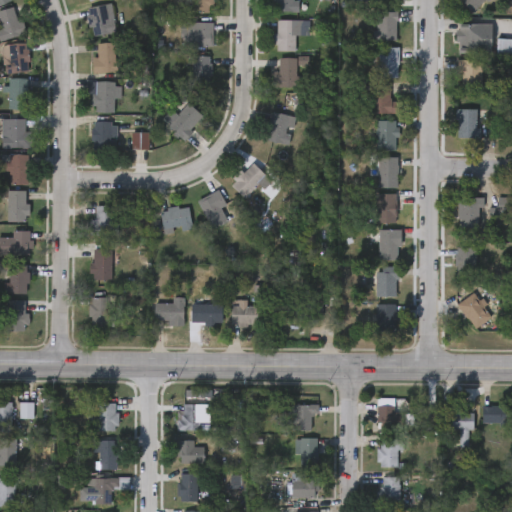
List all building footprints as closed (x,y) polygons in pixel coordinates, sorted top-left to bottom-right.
[(0,0),(0,8),(15,1),(14,0),(0,0)] [(297,0),(297,11),(273,11),(273,0),(297,0)] [(486,0),(473,13),(460,0),(486,0)] [(115,34),(90,37),(87,7),(112,4),(115,34)] [(0,32),(0,9),(14,7),(19,33),(1,37),(0,32)] [(396,12),(395,40),(374,40),(374,11),(396,12)] [(274,51),(274,20),(295,20),(295,51),(274,51)] [(182,23),(212,23),(212,47),(182,47),(182,23)] [(457,52),(457,23),(477,23),(477,52),(457,52)] [(9,44),(27,43),(27,71),(9,72),(9,44)] [(91,73),(91,58),(97,58),(97,44),(114,44),(114,73),(91,73)] [(396,77),(377,77),(377,46),(396,46),(396,77)] [(210,85),(192,85),(191,57),(209,56),(210,85)] [(296,58),(296,76),(301,76),(301,87),(273,87),(273,71),(278,71),(278,58),(296,58)] [(481,59),(481,87),(457,87),(457,59),(481,59)] [(27,78),(27,110),(8,110),(8,78),(27,78)] [(114,112),(96,112),(96,81),(114,81),(114,112)] [(397,112),(371,112),(371,85),(388,85),(388,100),(397,100),(397,112)] [(166,125),(188,103),(202,116),(180,138),(166,125)] [(455,137),(455,108),(476,108),(476,137),(455,137)] [(293,115),(290,144),(267,142),(269,113),(293,115)] [(29,147),(1,147),(1,118),(24,119),(24,131),(29,131),(29,147)] [(375,149),(375,120),(396,120),(396,149),(375,149)] [(92,122),(111,122),(111,151),(92,151),(92,122)] [(147,132),(147,149),(131,149),(131,132),(147,132)] [(1,171),(1,154),(27,154),(27,184),(9,184),(9,171),(1,171)] [(377,188),(377,157),(396,157),(396,188),(377,188)] [(229,184),(251,162),(265,176),(243,198),(229,184)] [(6,222),(6,190),(26,190),(26,222),(6,222)] [(220,207),(227,221),(210,229),(196,201),(218,190),(225,205),(220,207)] [(376,223),(376,193),(396,193),(396,223),(376,223)] [(478,236),(456,236),(456,196),(478,196),(478,236)] [(187,205),(192,227),(164,233),(159,211),(187,205)] [(91,235),(91,206),(116,206),(116,235),(91,235)] [(377,260),(377,229),(399,229),(399,260),(377,260)] [(29,255),(2,255),(2,233),(29,233),(29,255)] [(454,277),(454,247),(474,247),(474,277),(454,277)] [(111,280),(92,280),(92,249),(111,249),(111,280)] [(26,294),(4,294),(4,284),(9,284),(9,264),(26,264),(26,294)] [(395,297),(375,297),(375,266),(395,266),(395,297)] [(474,329),(456,304),(473,292),(491,316),(474,329)] [(113,297),(113,327),(89,327),(89,297),(113,297)] [(155,298),(183,298),(183,325),(155,325),(155,298)] [(4,331),(4,301),(26,301),(26,331),(4,331)] [(246,301),(246,306),(260,306),(260,325),(230,325),(230,301),(246,301)] [(375,304),(394,304),(394,337),(375,337),(375,304)] [(191,324),(191,305),(222,305),(222,324),(191,324)] [(403,400),(403,428),(376,428),(376,400),(403,400)] [(11,431),(0,431),(0,402),(11,402),(11,431)] [(117,431),(98,431),(98,402),(117,402),(117,431)] [(200,430),(177,430),(176,413),(182,413),(182,404),(199,404),(200,430)] [(318,413),(310,413),(310,430),(289,430),(289,404),(318,404),(318,413)] [(507,421),(482,421),(482,405),(507,405),(507,421)] [(472,429),(467,429),(467,446),(459,446),(459,429),(447,429),(447,411),(472,411),(472,429)] [(300,466),(300,437),(317,437),(317,466),(300,466)] [(0,438),(15,438),(15,466),(0,466),(0,438)] [(398,439),(397,466),(378,466),(378,438),(398,439)] [(115,439),(115,469),(96,469),(96,439),(115,439)] [(193,440),(193,446),(204,446),(204,462),(177,462),(177,440),(193,440)] [(197,500),(180,501),(179,474),(196,473),(197,500)] [(316,496),(290,496),(290,474),(316,474),(316,496)] [(400,476),(400,502),(379,502),(379,476),(400,476)] [(15,505),(0,505),(0,477),(15,477),(15,505)] [(110,503),(90,504),(89,477),(129,477),(129,488),(110,489),(110,503)]
